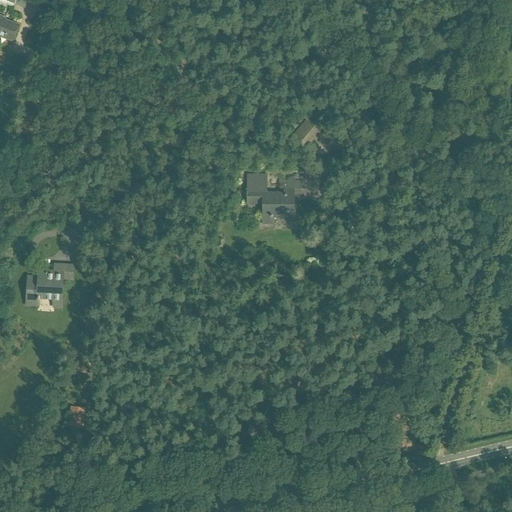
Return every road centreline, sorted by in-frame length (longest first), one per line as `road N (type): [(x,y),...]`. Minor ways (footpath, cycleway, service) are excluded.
road 1 (track): [(511,281),(300,0)]
road 2 (primary): [(511,447),(253,511)]
road 3 (tertiary): [(0,205),(78,0)]
road 4 (track): [(472,0),(430,73),(384,102)]
